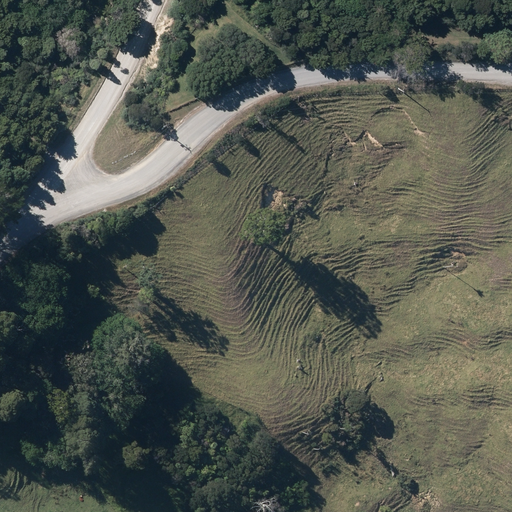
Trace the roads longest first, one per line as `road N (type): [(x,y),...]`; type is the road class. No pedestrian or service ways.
road 1 (unclassified): [(17,205),(98,196),(241,96),(302,84),(511,75)]
road 2 (unclassified): [(17,205),(136,0)]
